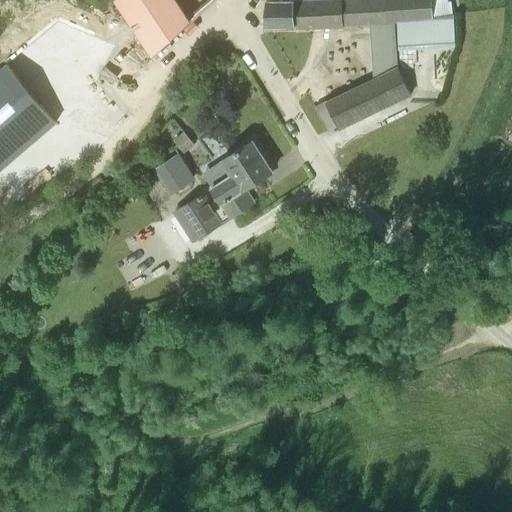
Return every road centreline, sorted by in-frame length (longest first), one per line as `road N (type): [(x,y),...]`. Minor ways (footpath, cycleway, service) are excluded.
road 1 (unclassified): [(511,344),(345,189),(227,6)]
road 2 (unclassified): [(0,235),(91,173),(227,6)]
